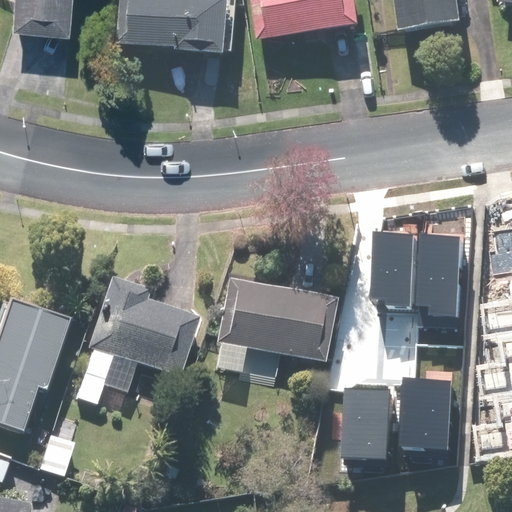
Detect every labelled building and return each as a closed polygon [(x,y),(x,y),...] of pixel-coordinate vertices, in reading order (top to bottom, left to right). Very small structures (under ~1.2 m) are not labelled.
[(18,0),(17,27),(71,30),(73,0),(18,0)] [(127,0),(126,50),(183,52),(182,57),(234,59),(237,2),(196,0),(127,0)] [(362,0),(254,0),(260,44),(366,32),(362,0)] [(400,0),(406,36),(470,26),(465,0),(400,0)] [(372,234),(370,303),(410,304),(412,235),(372,234)] [(421,236),(417,304),(426,305),(426,312),(454,313),(458,238),(421,236)] [(270,278),(228,274),(218,372),(243,375),(243,381),(275,384),(278,360),(330,365),(338,294),(269,287),(270,278)] [(105,386),(126,393),(129,394),(138,366),(181,380),(197,333),(201,321),(148,304),(152,292),(112,279),(88,352),(93,354),(77,401),(98,408),(105,386)] [(70,321),(14,305),(0,354),(0,425),(28,434),(41,390),(49,392),(70,321)] [(403,380),(397,441),(446,446),(451,385),(403,380)] [(344,386),(341,455),(386,457),(389,388),(344,386)] [(76,446),(50,439),(41,473),(67,479),(76,446)] [(0,456),(0,482),(4,484),(13,462),(0,456)] [(0,511),(30,511),(32,504),(0,498),(0,511)]
